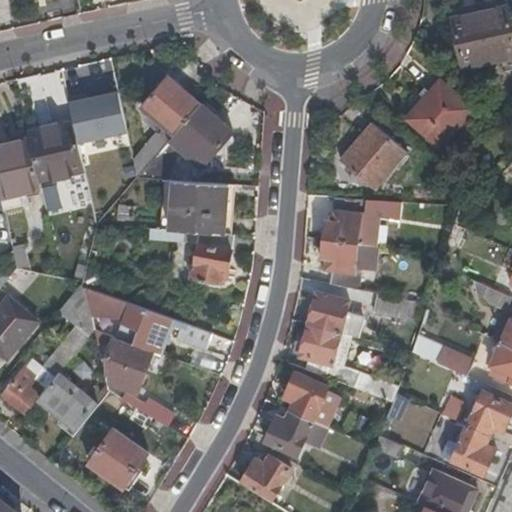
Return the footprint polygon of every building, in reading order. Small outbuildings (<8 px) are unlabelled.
[(511,25),(509,9),(452,20),(462,69),(511,59),(511,25)] [(149,115),(176,137),(201,107),(167,79),(143,109),(149,115)] [(438,83),(406,121),(438,149),(471,111),(438,83)] [(76,130),(79,144),(128,133),(120,92),(70,102),(76,130)] [(201,107),(176,137),(182,142),(205,161),(210,165),(235,135),(201,107)] [(133,163),(139,181),(141,179),(176,137),(149,115),(145,121),(159,132),(133,163)] [(373,125),(341,162),(375,192),(407,154),(373,125)] [(54,141),(31,146),(41,188),(86,178),(79,144),(76,130),(52,136),(54,141)] [(182,142),(176,137),(141,179),(167,182),(176,163),(179,152),(182,142)] [(182,142),(179,152),(199,168),(205,161),(182,142)] [(30,143),(0,149),(0,200),(5,220),(25,216),(22,200),(42,196),(41,188),(31,146),(30,143)] [(164,232),(174,233),(179,183),(169,182),(164,232)] [(179,183),(174,233),(191,235),(202,236),(229,239),(235,187),(179,183)] [(235,187),(229,239),(235,239),(240,188),(235,187)] [(92,203),(98,226),(115,207),(101,194),(92,203)] [(411,194),(410,206),(432,208),(433,196),(411,194)] [(328,223),(325,241),(359,246),(376,249),(380,218),(371,217),(373,203),(339,200),(335,224),(328,223)] [(471,215),(453,209),(448,226),(464,233),(471,215)] [(164,232),(155,231),(154,241),(189,245),(191,235),(174,233),(164,232)] [(202,236),(200,246),(236,253),(239,240),(235,239),(229,239),(202,236)] [(359,246),(325,241),(322,262),(331,263),(330,273),(337,274),(355,277),(359,246)] [(236,253),(200,246),(192,283),(228,291),(236,253)] [(355,277),(337,274),(336,287),(357,291),(360,270),(373,272),(377,249),(376,249),(359,246),(355,277)] [(13,256),(17,276),(29,279),(23,251),(12,254),(13,256)] [(17,276),(13,256),(0,263),(0,268),(3,277),(11,283),(15,277),(17,276)] [(0,295),(11,283),(3,277),(0,278),(0,295)] [(492,281),(487,292),(506,300),(511,290),(492,281)] [(64,380),(98,338),(94,324),(86,295),(84,289),(61,318),(78,332),(38,380),(29,372),(4,402),(28,423),(44,404),(64,380)] [(487,292),(482,289),(476,301),(501,312),(506,300),(487,292)] [(321,292),(311,324),(343,335),(349,318),(354,303),(321,292)] [(99,300),(86,295),(94,324),(105,321),(99,300)] [(410,301),(377,295),(374,312),(407,318),(410,301)] [(214,339),(99,300),(107,317),(116,320),(125,318),(116,344),(161,360),(171,332),(187,337),(184,346),(209,355),(214,339)] [(9,303),(0,314),(0,356),(8,364),(38,327),(9,303)] [(349,318),(343,335),(353,338),(361,341),(367,324),(349,318)] [(511,325),(507,323),(497,346),(511,352),(511,325)] [(343,335),(311,324),(301,357),(308,360),(305,367),(391,403),(393,396),(397,386),(361,371),(358,376),(342,368),(353,338),(343,335)] [(116,344),(98,338),(102,350),(114,355),(112,362),(114,382),(117,383),(117,385),(142,395),(154,360),(116,346),(116,344)] [(511,352),(497,346),(487,369),(495,373),(511,380),(511,352)] [(442,353),(435,368),(464,381),(471,366),(442,353)] [(289,409),(315,422),(331,388),(297,372),(286,396),(294,400),(289,409)] [(511,389),(511,380),(495,373),(492,381),(511,389)] [(60,430),(77,444),(103,414),(64,380),(44,404),(66,424),(60,430)] [(331,388),(315,422),(329,428),(345,394),(331,388)] [(463,428),(487,439),(491,430),(500,434),(511,409),(478,394),(463,428)] [(154,405),(146,417),(168,432),(176,420),(154,405)] [(315,422),(289,409),(285,420),(276,416),(265,440),(299,456),(301,451),(315,422)] [(329,428),(315,422),(301,451),(315,457),(329,428)] [(487,439),(463,428),(448,463),(481,478),(492,453),(483,449),(487,439)] [(491,430),(487,439),(511,449),(511,439),(500,434),(491,430)] [(149,459),(115,437),(92,472),(127,494),(149,459)] [(400,449),(378,439),(376,439),(372,449),(372,451),(394,462),(400,449)] [(511,451),(511,449),(487,439),(483,449),(492,453),(508,460),(511,451)] [(253,480),(247,489),(272,505),(292,472),(266,455),(260,465),(253,461),(244,475),(253,480)] [(432,471),(417,502),(438,511),(465,511),(475,492),(432,471)] [(253,480),(244,475),(239,484),(247,489),(253,480)]
